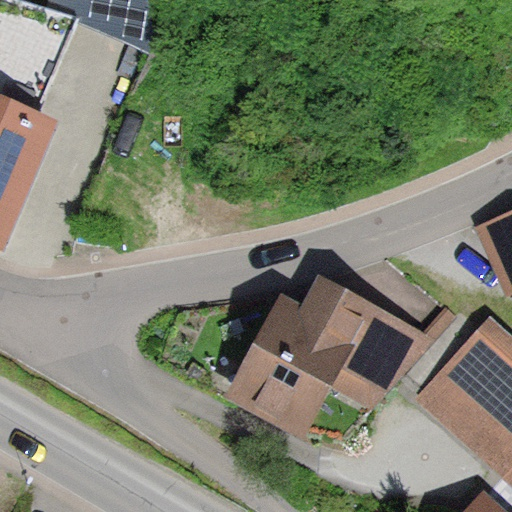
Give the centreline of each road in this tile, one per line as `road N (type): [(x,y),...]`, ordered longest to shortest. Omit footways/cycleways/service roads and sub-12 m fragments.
road 1 (residential): [(28,325),(352,247),(511,169)]
road 2 (residential): [(281,511),(28,325)]
road 3 (secondary): [(0,412),(168,511)]
